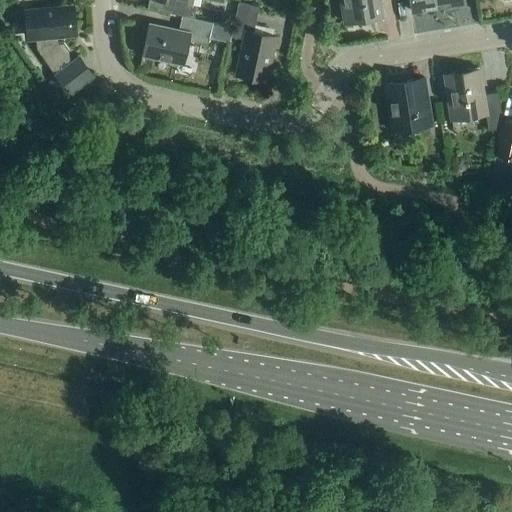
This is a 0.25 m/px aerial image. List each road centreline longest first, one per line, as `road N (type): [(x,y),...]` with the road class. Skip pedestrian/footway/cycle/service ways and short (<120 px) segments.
road 1 (primary): [(511,376),(0,269)]
road 2 (primary): [(0,327),(511,433)]
road 3 (residential): [(99,0),(118,81),(169,105),(277,126),(309,116),(354,63),(511,36)]
